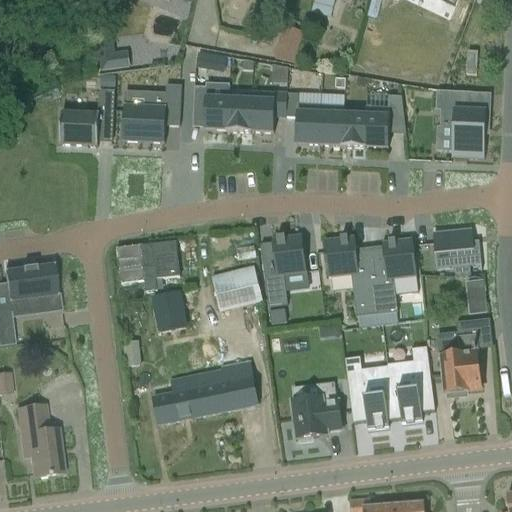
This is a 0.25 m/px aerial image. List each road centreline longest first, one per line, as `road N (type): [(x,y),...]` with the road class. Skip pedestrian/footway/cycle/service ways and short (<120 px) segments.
road 1 (tertiary): [(122,506),(465,462)]
road 2 (residential): [(122,506),(90,240)]
road 3 (residential): [(511,333),(504,279),(511,103)]
